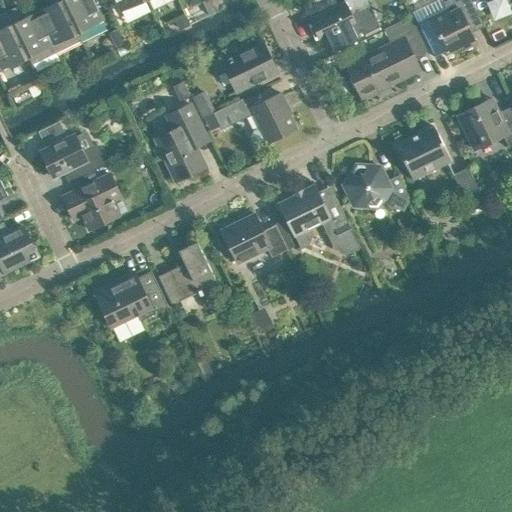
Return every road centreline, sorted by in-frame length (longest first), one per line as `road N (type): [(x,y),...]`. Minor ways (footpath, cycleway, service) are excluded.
road 1 (track): [(195,511),(511,319)]
road 2 (residential): [(335,138),(63,274)]
road 3 (residential): [(511,55),(335,138)]
road 4 (residential): [(335,138),(268,0)]
road 5 (residential): [(63,274),(11,160)]
